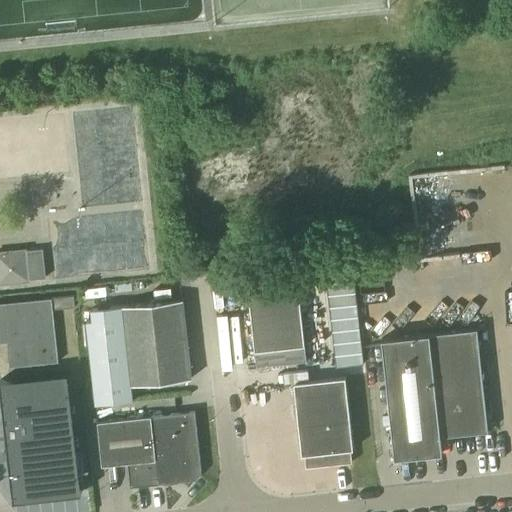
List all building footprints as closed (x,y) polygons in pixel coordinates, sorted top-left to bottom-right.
[(492,159),(511,153),(511,146),(510,141),(489,148),(492,159)] [(0,253),(0,284),(28,281),(28,279),(45,277),(42,249),(25,251),(25,250),(0,253)] [(378,277),(393,277),(393,253),(377,253),(378,277)] [(355,291),(351,255),(323,259),(326,282),(327,294),(355,291)] [(298,286),(326,282),(323,259),(295,262),(298,286)] [(256,367),(307,362),(298,286),(248,291),(256,367)] [(329,306),(357,303),(355,291),(327,294),(329,306)] [(0,304),(0,343),(6,343),(9,367),(58,362),(52,310),(74,307),(73,296),(0,304)] [(130,386),(132,385),(191,379),(183,299),(123,306),(92,309),(93,321),(87,322),(95,403),(132,399),(130,386)] [(330,318),(358,315),(357,303),(329,306),(330,318)] [(331,330),(359,327),(358,315),(330,318),(331,330)] [(333,342),(361,339),(359,327),(331,330),(333,342)] [(429,334),(440,437),(489,432),(477,329),(429,334)] [(440,437),(429,334),(382,340),(394,459),(442,454),(440,437)] [(334,354),(362,351),(362,347),(361,339),(333,342),(334,354)] [(336,366),(363,363),(362,351),(334,354),(336,366)] [(67,373),(0,380),(0,389),(12,501),(80,493),(67,373)] [(294,383),(302,455),(304,455),(306,468),(352,463),(351,450),(353,450),(345,377),(337,378),(294,383)] [(151,417),(158,484),(196,480),(201,474),(195,412),(151,417)] [(158,484),(151,417),(97,423),(102,466),(128,464),(130,487),(158,484)]
